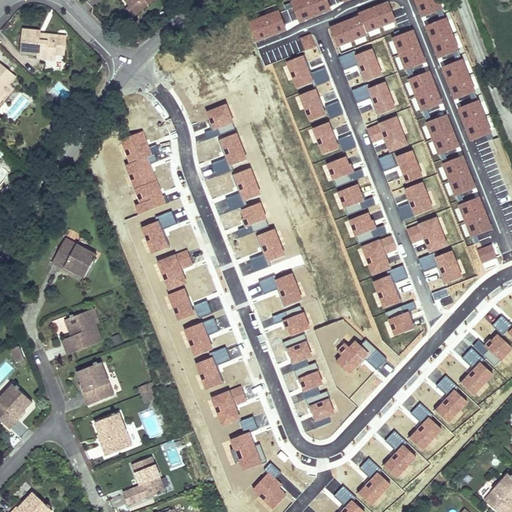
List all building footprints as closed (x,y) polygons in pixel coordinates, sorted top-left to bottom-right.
[(124,0),(130,7),(137,8),(140,11),(153,0),(124,0)] [(137,8),(130,7),(128,10),(134,17),(140,11),(137,8)] [(40,32),(22,30),(20,53),(37,55),(36,58),(46,59),(47,53),(56,54),(64,55),(66,39),(57,39),(57,36),(44,35),(44,42),(39,41),(40,34),(40,32)] [(0,95),(3,92),(4,91),(2,90),(7,83),(9,85),(16,77),(0,63),(0,95)] [(8,96),(14,89),(9,85),(7,83),(2,90),(4,91),(3,92),(8,96)] [(53,92),(61,96),(64,88),(57,84),(53,92)] [(9,111),(15,117),(29,103),(23,97),(9,111)] [(96,255),(66,238),(52,263),(63,270),(64,268),(72,272),(83,279),(93,262),(94,263),(96,260),(94,259),(96,255)] [(511,301),(511,279),(502,286),(511,301)] [(96,324),(90,310),(87,311),(92,326),(96,324)] [(67,355),(103,341),(96,324),(92,326),(87,311),(74,316),(73,315),(70,316),(70,318),(65,320),(71,337),(62,340),(67,355)] [(11,349),(16,361),(23,358),(17,346),(11,349)] [(83,394),(87,406),(114,395),(101,362),(98,364),(97,362),(94,364),(94,365),(77,373),(81,384),(84,393),(83,394)] [(150,382),(140,386),(143,394),(153,390),(150,382)] [(12,384),(0,397),(0,420),(10,429),(19,420),(17,418),(24,412),(32,403),(18,389),(19,388),(16,385),(15,387),(12,384)] [(143,394),(146,402),(156,398),(153,390),(143,394)] [(119,413),(115,415),(115,413),(112,414),(112,416),(94,423),(99,435),(102,443),(100,444),(105,456),(132,446),(119,413)] [(128,506),(157,494),(158,496),(161,494),(160,493),(165,491),(152,457),(132,465),(140,485),(123,492),(128,506)] [(497,511),(511,511),(511,477),(507,474),(484,500),(497,511)] [(50,511),(52,511),(49,508),(50,507),(48,504),(46,505),(32,492),(24,502),(18,508),(16,507),(11,511),(50,511)]
